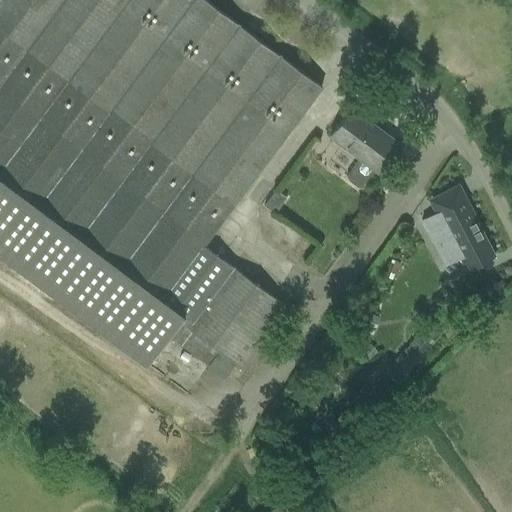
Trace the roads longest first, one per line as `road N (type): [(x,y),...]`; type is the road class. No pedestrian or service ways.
road 1 (unclassified): [(239,435),(326,294),(456,123)]
road 2 (unclassified): [(456,123),(300,0)]
road 3 (unclassified): [(511,230),(456,123)]
